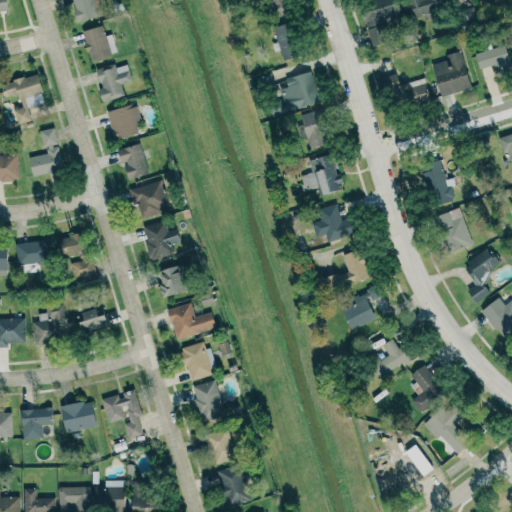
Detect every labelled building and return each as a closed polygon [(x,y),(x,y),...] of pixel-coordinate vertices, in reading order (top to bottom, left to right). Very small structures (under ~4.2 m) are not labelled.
[(0,0),(0,13),(8,13),(7,0),(0,0)] [(72,0),(78,22),(97,17),(92,0),(72,0)] [(388,43),(384,26),(404,21),(399,0),(374,0),(360,3),(370,46),(388,43)] [(408,0),(410,16),(435,14),(433,4),(441,3),(441,0),(408,0)] [(292,23),(274,28),(283,62),(301,57),(292,23)] [(113,34),(104,35),(102,25),(83,28),(88,60),(116,55),(113,34)] [(493,65),(494,72),(510,67),(504,45),(475,54),(480,69),(493,65)] [(439,96),(470,89),(462,51),(446,54),(447,61),(432,64),(439,96)] [(127,64),(116,67),(115,63),(95,69),(100,88),(98,89),(102,102),(124,96),(120,84),(132,81),(127,64)] [(311,71),(285,77),(287,87),(278,89),(283,111),(318,104),(311,71)] [(425,78),(399,85),(396,73),(384,76),(393,108),(430,98),(425,78)] [(17,124),(32,120),(28,108),(46,103),(37,74),(3,83),(6,96),(17,93),(21,108),(13,110),(17,124)] [(139,133),(136,123),(142,122),(136,103),(106,113),(115,141),(139,133)] [(301,115),(309,148),(325,145),(317,111),(301,115)] [(41,130),(45,154),(29,157),(32,176),(62,171),(55,128),(41,130)] [(511,133),(498,137),(503,153),(507,152),(511,168),(511,133)] [(149,173),(139,143),(117,150),(121,163),(123,163),(129,180),(149,173)] [(317,187),(320,196),(342,189),(331,153),(308,160),(312,172),(300,176),(304,191),(317,187)] [(0,181),(19,180),(18,154),(0,155),(0,181)] [(452,201),(442,160),(419,165),(429,207),(452,201)] [(132,188),(140,218),(170,210),(162,180),(132,188)] [(342,221),(336,204),(319,209),(329,241),(352,234),(347,219),(342,221)] [(462,216),(453,220),(449,211),(437,216),(451,252),(473,244),(462,216)] [(151,260),(175,254),(172,244),(180,242),(176,229),(168,231),(165,220),(142,227),(151,260)] [(61,258),(86,252),(82,233),(57,239),(61,258)] [(17,267),(37,267),(37,264),(49,264),(48,241),(16,242),(17,267)] [(343,255),(348,271),(324,278),(328,291),(371,278),(363,249),(343,255)] [(463,266),(476,285),(467,291),(475,303),(489,294),(480,280),(501,267),(488,249),(463,266)] [(73,279),(96,276),(94,259),(71,262),(73,279)] [(156,272),(164,297),(188,290),(180,265),(156,272)] [(341,307),(351,330),(376,319),(368,302),(375,298),(372,292),(341,307)] [(481,311),(500,335),(511,326),(511,300),(506,292),(481,311)] [(177,340),(216,327),(211,312),(195,317),(190,302),(167,310),(177,340)] [(46,306),(46,313),(38,314),(38,322),(33,322),(35,341),(65,340),(62,305),(46,306)] [(108,326),(102,306),(77,315),(83,334),(108,326)] [(0,318),(0,347),(8,347),(7,343),(25,343),(25,318),(0,318)] [(388,355),(370,364),(377,378),(412,359),(405,346),(398,350),(393,339),(382,344),(388,355)] [(181,348),(190,381),(213,375),(211,368),(214,367),(206,341),(181,348)] [(410,375),(416,383),(411,386),(418,395),(411,400),(419,411),(444,392),(424,365),(410,375)] [(192,386),(202,423),(226,416),(216,379),(192,386)] [(101,399),(108,424),(123,420),(128,438),(143,434),(138,416),(141,415),(134,389),(120,393),(121,394),(101,399)] [(478,427),(451,399),(425,424),(456,456),(470,443),(466,439),(478,427)] [(61,405),(65,432),(96,428),(92,401),(61,405)] [(22,439),(43,438),(42,425),(52,424),(52,408),(21,409),(22,439)] [(0,412),(0,436),(12,436),(11,412),(0,412)] [(236,459),(229,429),(207,434),(213,464),(236,459)] [(218,471),(229,506),(251,500),(240,464),(218,471)] [(132,485),(132,511),(124,511),(125,481),(105,481),(105,487),(95,487),(95,511),(114,511),(113,511),(158,511),(159,485),(132,485)] [(57,487),(57,497),(37,498),(36,488),(23,489),(23,511),(73,511),(73,510),(91,510),(91,486),(57,487)] [(0,511),(19,511),(20,497),(0,496),(0,511)]
